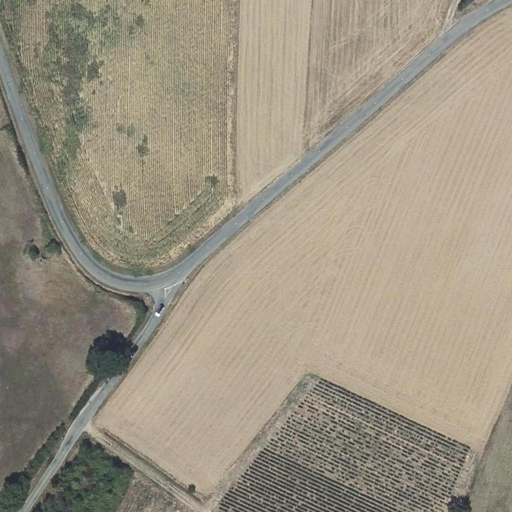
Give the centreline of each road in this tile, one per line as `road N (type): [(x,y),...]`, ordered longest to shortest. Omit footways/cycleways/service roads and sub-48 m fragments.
road 1 (tertiary): [(509,0),(446,41),(162,287)]
road 2 (tertiary): [(162,287),(127,288),(83,261),(63,229),(0,58)]
road 3 (unclassified): [(22,511),(140,342),(162,287)]
road 4 (track): [(198,511),(80,424)]
